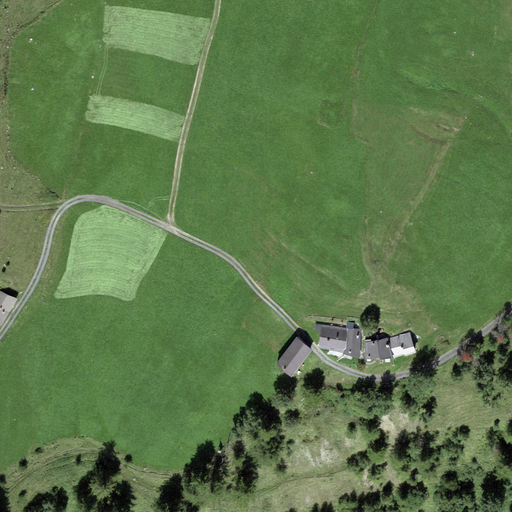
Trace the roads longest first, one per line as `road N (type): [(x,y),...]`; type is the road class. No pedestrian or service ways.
road 1 (track): [(0,333),(34,278),(57,213),(80,197),(120,205),(237,264),(320,354),(370,378),(420,367),(511,308)]
road 2 (track): [(170,229),(184,132),(219,0)]
